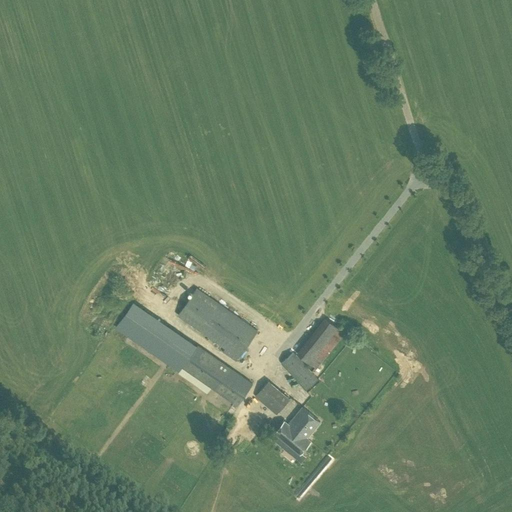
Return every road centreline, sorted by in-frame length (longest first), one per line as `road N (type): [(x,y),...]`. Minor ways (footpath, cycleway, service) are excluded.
road 1 (unclassified): [(511,329),(460,210),(418,158),(366,0)]
road 2 (unknown): [(427,167),(268,369)]
